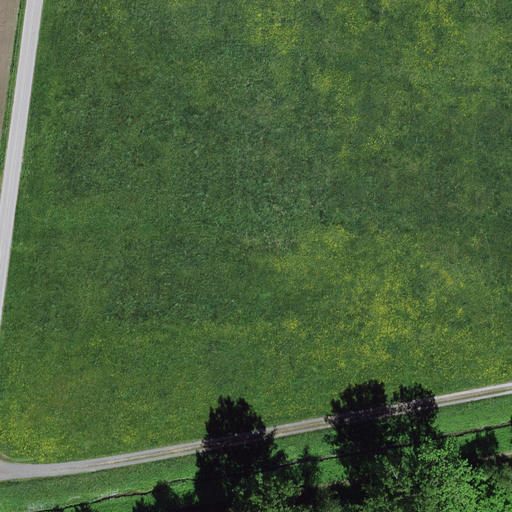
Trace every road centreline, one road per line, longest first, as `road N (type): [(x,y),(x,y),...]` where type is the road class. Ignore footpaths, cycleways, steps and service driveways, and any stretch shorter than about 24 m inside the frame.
road 1 (track): [(0,474),(191,460),(511,399)]
road 2 (unclassified): [(37,0),(0,279)]
